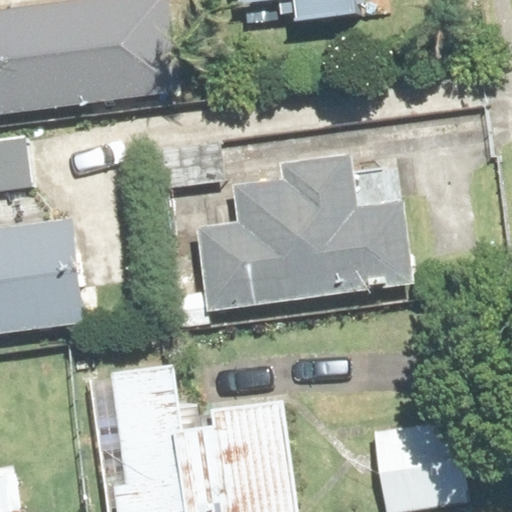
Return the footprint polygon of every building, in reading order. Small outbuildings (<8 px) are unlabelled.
[(309,0),(312,22),(373,15),(371,0),(248,0),(249,5),(293,0),(309,0)] [(44,142),(0,144),(0,203),(48,201),(44,142)] [(249,224),(210,228),(219,313),(428,292),(418,197),(387,200),(382,146),(302,154),(304,170),(245,176),(249,224)] [(90,229),(0,238),(0,339),(101,328),(90,229)] [(313,511),(304,405),(194,415),(190,369),(121,375),(133,511),(313,511)] [(471,420),(388,432),(398,511),(414,511),(482,503),(471,420)]
